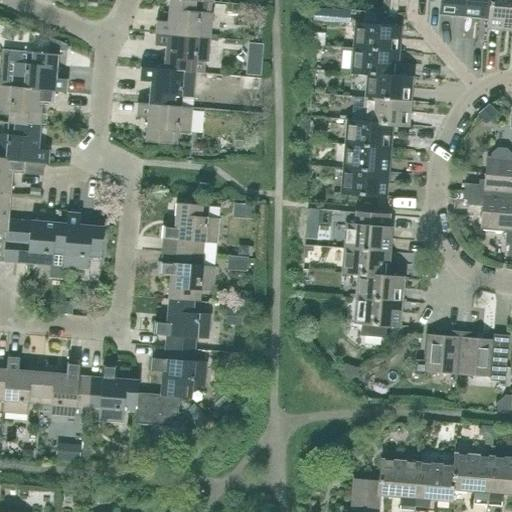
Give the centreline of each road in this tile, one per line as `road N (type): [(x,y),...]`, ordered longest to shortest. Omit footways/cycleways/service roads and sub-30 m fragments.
road 1 (residential): [(0,317),(11,326),(112,333),(123,315),(130,189),(109,170),(101,146),(110,39)]
road 2 (residential): [(478,90),(450,129),(439,164),(441,251),(476,277),(511,287)]
